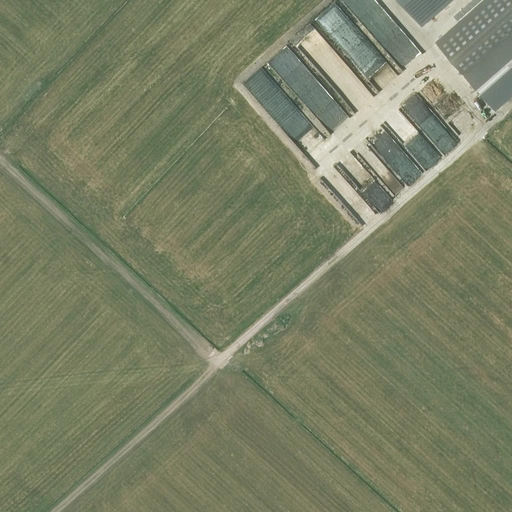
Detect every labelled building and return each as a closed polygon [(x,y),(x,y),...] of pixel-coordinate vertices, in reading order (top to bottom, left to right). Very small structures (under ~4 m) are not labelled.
[(362,16),(374,11),(372,5),(367,7),(364,0),(344,0),(350,15),(360,11),(362,16)] [(399,0),(420,23),(447,0),(399,0)] [(511,0),(484,0),(437,42),(471,80),(511,43),(511,0)] [(511,97),(511,43),(471,80),(497,110),(511,97)] [(313,89),(315,87),(283,47),(263,63),(299,108),(317,94),(313,89)] [(341,80),(349,93),(358,87),(351,75),(341,80)] [(409,116),(393,128),(411,150),(427,137),(409,116)]
